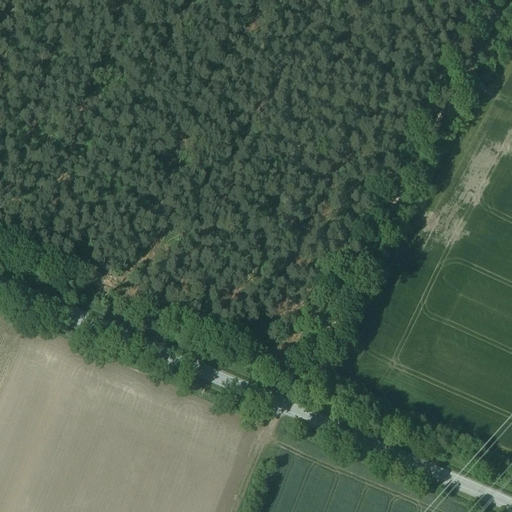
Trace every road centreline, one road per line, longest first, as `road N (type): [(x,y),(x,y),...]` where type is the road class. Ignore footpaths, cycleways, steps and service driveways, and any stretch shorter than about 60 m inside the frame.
road 1 (secondary): [(0,283),(511,505)]
road 2 (track): [(503,0),(286,407)]
